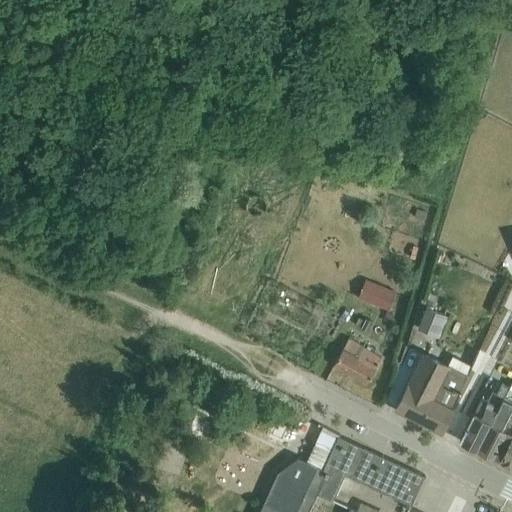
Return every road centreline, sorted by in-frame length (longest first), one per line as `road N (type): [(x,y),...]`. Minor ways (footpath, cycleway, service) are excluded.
road 1 (track): [(311,389),(0,240)]
road 2 (residential): [(511,492),(311,389)]
